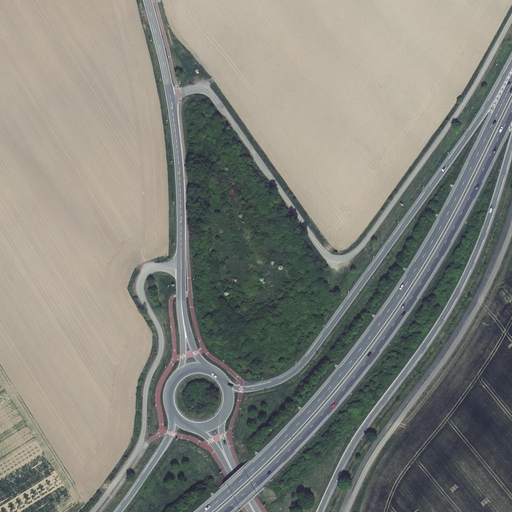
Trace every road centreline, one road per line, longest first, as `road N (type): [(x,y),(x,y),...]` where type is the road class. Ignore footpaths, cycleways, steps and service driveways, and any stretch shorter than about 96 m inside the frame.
road 1 (trunk): [(511,83),(433,240),(366,342),(284,438),(204,511)]
road 2 (trunk): [(224,511),(370,356),(428,271),(511,111)]
road 3 (trunk): [(511,64),(304,363),(259,388),(222,379)]
road 4 (trunk): [(319,511),(358,435),(463,280),(511,143)]
road 5 (unclassified): [(329,265),(202,88)]
road 6 (secondary): [(170,96),(181,304)]
road 7 (trunk): [(170,407),(170,434),(119,511)]
